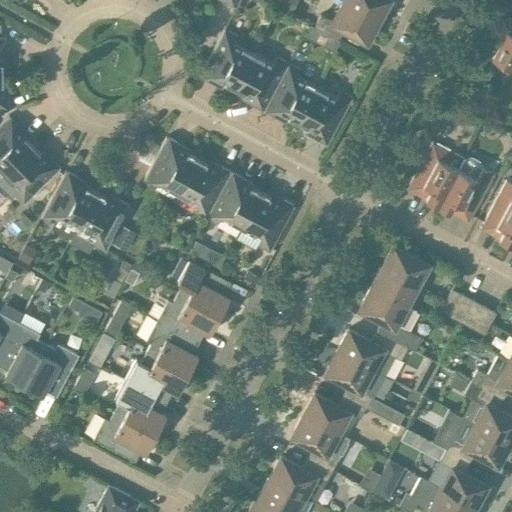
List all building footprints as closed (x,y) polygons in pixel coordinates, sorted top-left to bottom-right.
[(273,0),(272,2),(278,5),(288,11),(290,11),(295,0),(273,0)] [(377,17),(344,0),(343,0),(333,19),(320,13),(314,25),(319,27),(336,36),(342,26),(366,38),(377,17)] [(344,0),(377,17),(386,0),(344,0)] [(278,5),(273,14),(284,20),(288,11),(278,5)] [(492,55),(511,66),(511,64),(511,23),(498,16),(475,60),(486,66),(492,55)] [(234,86),(253,51),(233,40),(236,34),(224,27),(200,72),(212,79),(214,75),(234,86)] [(252,100),(264,107),(288,62),(276,55),(273,62),(253,51),(234,86),(254,97),(252,100)] [(277,109),(298,120),(316,85),(296,74),(300,68),(288,62),(264,107),(276,113),(277,109)] [(336,96),(316,85),(298,120),(318,131),(316,134),(328,141),(352,96),(340,89),(336,96)] [(0,173),(32,143),(16,126),(18,124),(9,114),(0,122),(0,173)] [(176,194),(197,156),(177,145),(179,142),(166,135),(142,180),(154,187),(156,183),(176,194)] [(425,197),(437,204),(458,166),(463,156),(463,155),(432,139),(409,182),(427,192),(425,197)] [(32,143),(3,171),(20,188),(15,193),(24,202),(60,166),(50,156),(48,159),(32,143)] [(458,166),(437,204),(450,211),(452,206),(471,215),(494,172),(483,166),(481,162),(479,159),(477,158),(471,155),(466,156),(463,156),(458,166)] [(194,208),(206,214),(230,169),(219,163),(217,167),(197,156),(176,194),(196,205),(194,208)] [(57,214),(77,225),(96,190),(76,179),(77,175),(65,169),(41,214),(53,220),(57,214)] [(220,217),(240,228),(260,190),(240,179),(242,176),(230,169),(206,214),(218,221),(220,217)] [(498,237),(511,243),(511,241),(511,180),(507,177),(483,222),(501,232),(498,237)] [(96,190),(77,225),(97,236),(93,242),(105,249),(130,203),(118,197),(116,200),(96,190)] [(280,201),(260,190),(240,228),(260,239),(258,242),(270,249),(294,204),(282,197),(280,201)] [(24,227),(33,218),(25,210),(16,219),(24,227)] [(121,223),(111,242),(127,251),(137,232),(121,223)] [(393,243),(382,264),(416,282),(427,261),(393,243)] [(25,244),(18,257),(28,263),(35,249),(25,244)] [(211,258),(220,262),(223,255),(215,251),(211,258)] [(122,257),(118,265),(127,270),(131,262),(122,257)] [(182,281),(178,291),(219,313),(229,294),(225,291),(231,280),(189,258),(178,279),(182,281)] [(382,264),(371,284),(405,303),(416,282),(382,264)] [(17,271),(9,267),(5,275),(12,279),(17,271)] [(130,267),(125,277),(131,281),(137,270),(130,267)] [(255,284),(259,276),(251,271),(246,280),(255,284)] [(42,276),(36,286),(44,290),(49,280),(42,276)] [(104,291),(113,296),(121,282),(112,276),(104,291)] [(416,308),(405,303),(371,284),(360,305),(384,318),(378,329),(407,344),(414,348),(421,336),(406,328),(416,308)] [(451,315),(462,293),(451,287),(440,309),(451,315)] [(209,332),(219,313),(178,291),(173,300),(168,297),(157,317),(199,340),(204,329),(209,332)] [(451,315),(462,320),(473,299),(462,293),(451,315)] [(67,304),(78,309),(83,300),(73,294),(67,304)] [(131,304),(120,299),(114,310),(125,315),(131,304)] [(473,326),(484,305),(473,299),(462,320),(473,326)] [(495,311),(484,305),(473,326),(484,332),(495,311)] [(0,355),(19,320),(0,309),(0,355)] [(151,341),(146,350),(187,372),(197,353),(193,351),(199,340),(157,317),(146,338),(151,341)] [(5,372),(24,383),(46,341),(37,336),(39,331),(19,320),(0,355),(0,364),(7,368),(5,372)] [(349,327),(337,348),(382,372),(393,352),(400,356),(407,344),(378,329),(372,340),(349,327)] [(46,341),(24,383),(42,393),(45,388),(56,394),(79,352),(58,341),(55,346),(46,341)] [(350,382),(344,392),(367,404),(373,392),(372,391),(382,372),(337,348),(326,369),(350,382)] [(136,356),(125,377),(167,399),(173,388),(177,391),(187,372),(146,350),(141,359),(136,356)] [(511,386),(511,359),(508,358),(497,352),(487,371),(477,366),(470,378),(501,395),(507,384),(511,386)] [(425,364),(435,370),(439,362),(429,356),(425,364)] [(440,376),(448,374),(451,368),(440,362),(434,373),(440,376)] [(456,372),(450,383),(461,389),(467,378),(456,372)] [(429,380),(419,375),(412,387),(422,393),(429,380)] [(119,400),(114,409),(156,431),(166,412),(161,410),(167,399),(125,377),(114,397),(119,400)] [(511,432),(511,414),(496,406),(501,395),(470,378),(464,390),(485,402),(474,421),(508,440),(511,432)] [(315,390),(303,411),(337,429),(348,410),(361,415),(367,404),(344,392),(338,403),(315,390)] [(401,422),(407,410),(374,392),(368,404),(401,422)] [(156,431),(114,409),(109,418),(104,415),(93,436),(135,459),(141,448),(145,450),(156,431)] [(316,445),(310,456),(333,468),(339,456),(338,455),(348,435),(337,429),(303,411),(292,432),(316,445)] [(462,415),(445,446),(467,459),(473,448),(497,460),(508,440),(474,421),(462,415)] [(406,440),(422,449),(428,438),(412,429),(406,440)] [(439,457),(428,478),(440,485),(474,503),(486,482),(462,469),(467,459),(445,446),(439,457)] [(326,480),(333,468),(310,456),(304,467),(281,454),(269,475),(303,493),(314,499),(324,479),(326,480)] [(388,459),(372,489),(387,497),(403,467),(388,459)] [(290,511),(292,511),(303,493),(269,475),(259,495),(290,511)] [(402,505),(411,510),(414,511),(438,511),(439,511),(440,511),(469,511),(474,503),(440,485),(422,475),(409,498),(407,496),(402,505)] [(95,511),(134,511),(124,506),(131,494),(109,483),(94,511),(95,511)] [(290,511),(259,495),(249,511),(290,511)]
